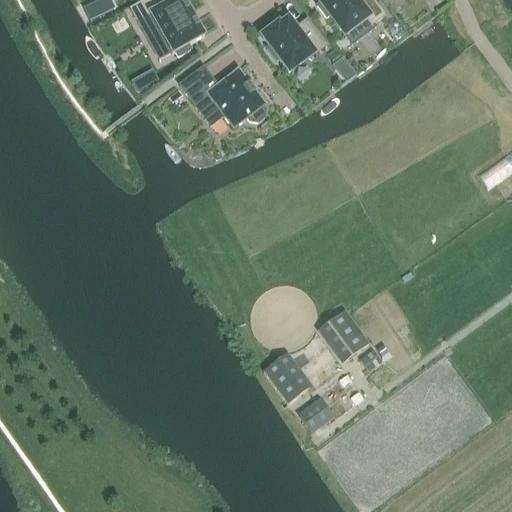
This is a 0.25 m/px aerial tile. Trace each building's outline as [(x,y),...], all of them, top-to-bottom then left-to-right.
[(137,25),(150,18),(171,57),(175,55),(177,59),(190,52),(187,48),(203,39),(180,0),(178,0),(171,4),(168,0),(150,0),(129,12),(137,25)] [(344,37),(366,20),(372,27),(384,18),(370,0),(315,0),(319,5),(316,8),(326,21),(329,18),(344,37)] [(279,62),(289,74),(311,57),(312,58),(326,48),(307,22),(294,32),(287,23),(279,29),(278,27),(262,39),(269,49),(266,51),(276,64),(279,62)] [(179,88),(193,108),(207,98),(232,130),(232,131),(233,132),(234,131),(246,121),(249,124),(257,126),(263,121),(265,112),(262,109),(263,109),(264,108),(263,107),(253,93),(252,92),(249,89),(250,89),(249,87),(248,87),(238,74),(237,73),(236,74),(216,89),(203,70),(179,88)] [(368,348),(344,313),(321,329),(346,364),(368,348)] [(264,375),(287,407),(306,393),(283,360),(264,375)] [(333,421),(319,402),(297,418),(311,437),(333,421)]
